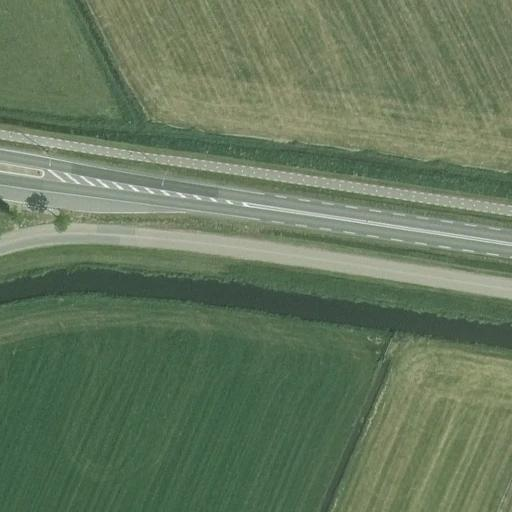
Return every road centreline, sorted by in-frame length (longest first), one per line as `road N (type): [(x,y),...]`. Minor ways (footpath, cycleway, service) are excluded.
road 1 (primary): [(511,247),(0,168)]
road 2 (unclassified): [(511,291),(165,239),(56,235),(0,246)]
